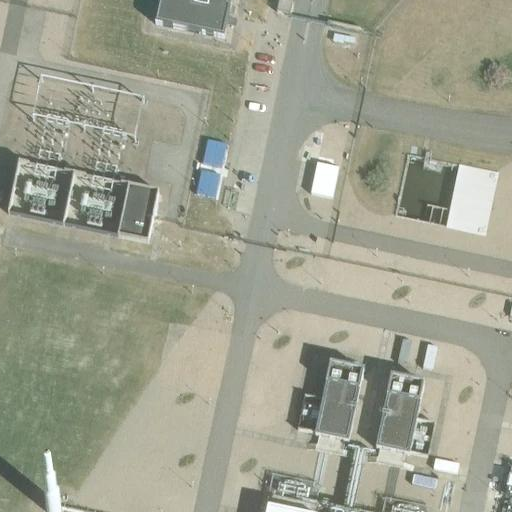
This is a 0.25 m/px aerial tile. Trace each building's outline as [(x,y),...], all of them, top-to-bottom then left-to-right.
[(161,0),(156,26),(224,40),(232,0),(161,0)] [(279,3),(277,14),(291,17),(293,6),(279,3)] [(18,168),(8,216),(16,218),(21,219),(51,226),(57,227),(70,230),(76,231),(106,237),(111,238),(148,246),(157,204),(159,195),(19,165),(19,166),(18,168)] [(315,436),(315,438),(349,445),(364,373),(330,366),(323,402),(315,436)] [(391,379),(376,451),(409,458),(410,456),(417,422),(425,386),(391,379)]
